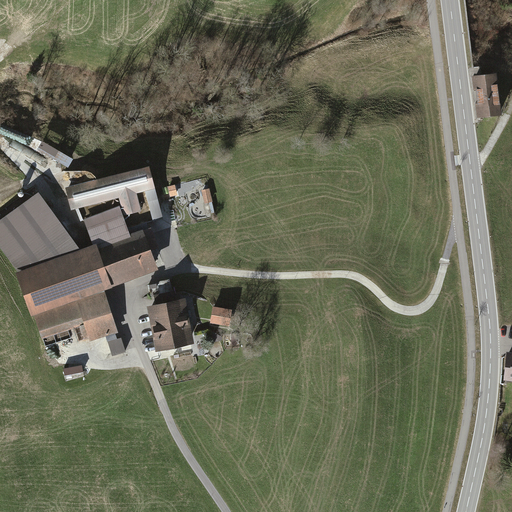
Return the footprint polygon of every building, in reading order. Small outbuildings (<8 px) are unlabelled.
[(474,106),(476,117),(502,113),(498,75),(471,78),(472,85),(474,106)] [(68,167),(73,159),(42,141),(37,149),(68,167)] [(154,167),(65,189),(70,211),(120,199),(122,207),(126,217),(144,212),(140,195),(148,193),(155,220),(166,217),(154,167)] [(203,203),(212,202),(211,189),(202,189),(203,203)] [(42,193),(0,222),(0,250),(16,273),(82,250),(42,193)] [(16,273),(40,339),(84,323),(91,341),(121,330),(107,290),(161,270),(154,252),(163,249),(155,227),(134,234),(126,217),(122,207),(84,220),(95,245),(82,250),(16,273)] [(172,281),(148,287),(150,297),(174,291),(172,281)] [(150,305),(160,351),(199,344),(189,297),(150,305)] [(225,315),(211,317),(212,326),(226,325),(225,315)] [(127,338),(108,344),(112,357),(131,351),(127,338)]
